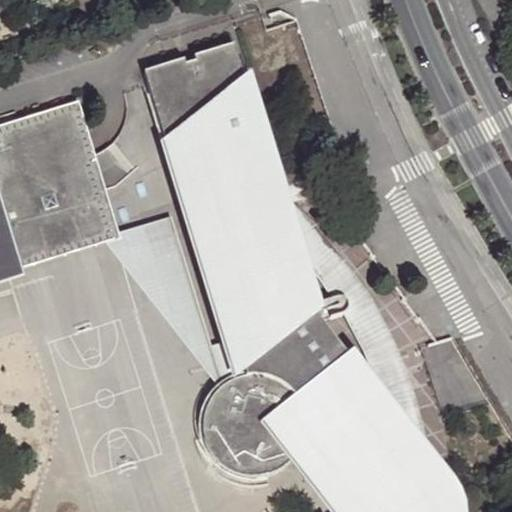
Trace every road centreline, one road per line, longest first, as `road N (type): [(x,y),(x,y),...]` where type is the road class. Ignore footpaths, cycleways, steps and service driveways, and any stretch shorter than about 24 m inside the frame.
road 1 (tertiary): [(511,214),(466,139),(405,0)]
road 2 (unclassified): [(511,137),(447,0)]
